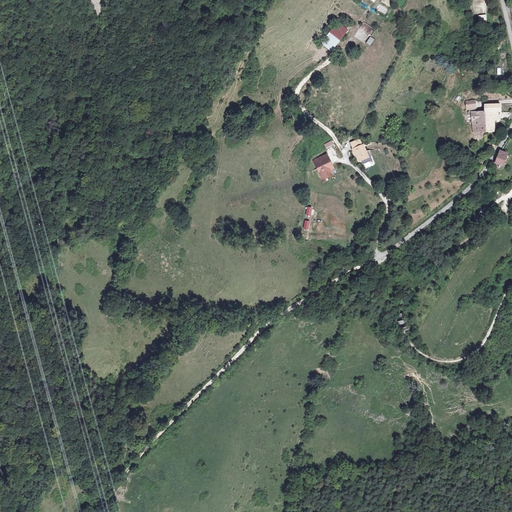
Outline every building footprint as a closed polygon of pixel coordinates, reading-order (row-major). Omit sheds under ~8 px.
[(391,6),(382,0),(378,5),(380,6),(388,11),(391,6)] [(351,27),(355,23),(349,19),(346,23),(351,27)] [(349,30),(338,22),(333,28),(329,32),(341,40),(345,36),(349,30)] [(371,46),(375,40),(371,37),(366,43),(371,46)] [(475,101),(466,101),(467,110),(476,110),(475,101)] [(485,105),(485,112),(486,132),(487,132),(495,131),(495,119),(494,112),(498,112),(501,112),(501,104),(485,105)] [(486,132),(485,112),(473,113),(474,135),(478,135),(478,132),(486,132)] [(323,144),(326,148),(334,144),(332,140),(323,144)] [(358,151),(355,152),(356,157),(358,157),(359,160),(363,159),(364,156),(361,145),(357,147),(358,151)] [(313,156),(320,175),(325,173),(324,169),(332,165),(327,151),(313,156)] [(498,169),(500,165),(499,165),(502,160),(504,161),(505,161),(508,157),(506,155),(505,157),(504,156),(505,155),(500,151),(498,158),(497,157),(495,160),(493,166),(498,169)]
